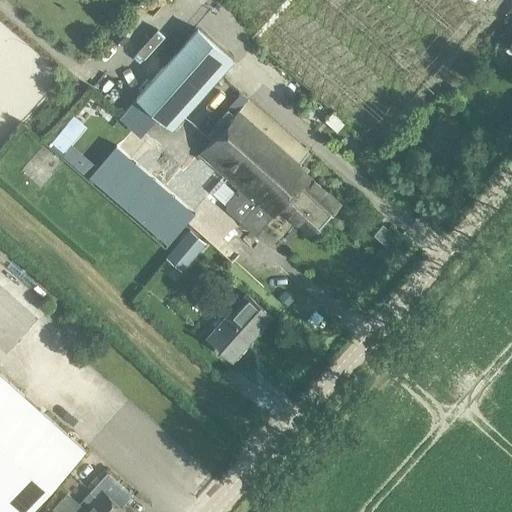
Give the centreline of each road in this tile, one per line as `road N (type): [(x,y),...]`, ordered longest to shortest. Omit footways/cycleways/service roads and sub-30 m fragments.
road 1 (unknown): [(449,246),(272,88),(246,89),(214,118),(197,147),(200,188),(363,342)]
road 2 (tertiary): [(211,511),(511,177)]
